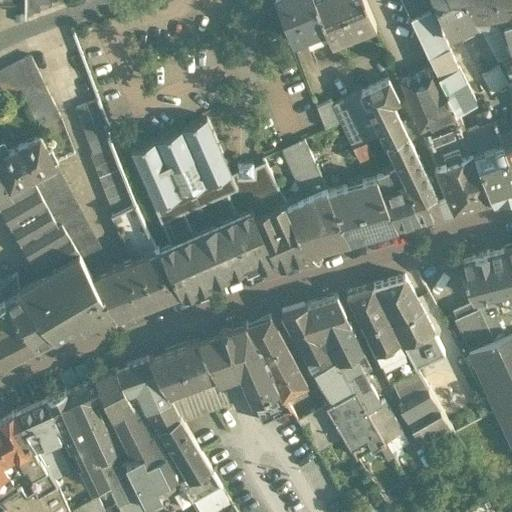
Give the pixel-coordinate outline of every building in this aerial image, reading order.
[(25,0),(25,3),(25,9),(39,9),(39,0),(51,1),(51,0),(25,0)] [(276,0),(292,38),(305,33),(306,38),(328,29),(315,0),(276,0)] [(315,0),(328,29),(332,40),(375,22),(378,31),(379,31),(366,0),(315,0)] [(427,6),(424,0),(403,0),(410,14),(427,6)] [(466,0),(434,0),(450,32),(456,29),(459,34),(479,25),(466,0)] [(511,0),(466,0),(479,25),(481,24),(497,54),(507,48),(511,44),(511,0)] [(458,62),(430,5),(427,6),(410,14),(433,62),(438,72),(458,62)] [(31,53),(0,68),(0,95),(19,86),(34,116),(43,112),(46,119),(60,113),(31,53)] [(438,72),(433,62),(432,63),(430,62),(413,69),(412,71),(410,72),(407,71),(402,73),(401,76),(399,77),(421,131),(434,163),(473,148),(465,129),(465,128),(456,108),(455,107),(438,72)] [(458,62),(438,72),(455,107),(456,108),(475,98),(458,62)] [(360,88),(332,101),(331,97),(316,104),(325,126),(340,119),(352,144),(365,138),(380,130),(388,146),(404,178),(419,217),(443,211),(443,210),(452,208),(446,193),(437,196),(432,184),(409,136),(413,134),(406,119),(402,121),(392,100),(399,96),(388,75),(360,89),(360,88)] [(511,85),(510,81),(494,90),(502,105),(511,99),(511,85)] [(97,97),(75,105),(83,126),(105,118),(97,97)] [(141,144),(130,149),(171,240),(160,244),(159,244),(179,288),(179,289),(210,275),(210,274),(244,259),(246,264),(246,266),(260,260),(274,254),(252,204),(251,204),(249,200),(262,194),(257,183),(274,175),(266,158),(253,164),(253,158),(246,159),(237,159),(238,168),(231,171),(207,115),(141,144)] [(105,118),(83,126),(93,151),(111,144),(112,143),(104,122),(106,121),(105,118)] [(495,118),(465,129),(473,148),(493,197),(511,190),(511,157),(510,158),(505,145),(506,145),(500,130),(495,118)] [(511,124),(500,130),(506,145),(505,145),(510,158),(511,157),(511,124)] [(380,130),(365,138),(372,152),(373,153),(388,146),(380,130)] [(39,132),(0,152),(0,169),(8,186),(31,173),(32,175),(55,163),(54,160),(57,158),(51,146),(48,148),(39,132)] [(304,192),(286,199),(286,200),(285,201),(286,203),(285,204),(304,246),(304,247),(305,249),(349,236),(327,189),(328,188),(316,160),(315,161),(304,137),(283,146),(304,192)] [(365,138),(352,144),(359,158),(372,152),(365,138)] [(93,151),(90,152),(113,210),(114,209),(114,210),(132,201),(132,200),(134,199),(134,198),(133,198),(111,144),(93,151)] [(473,148),(434,163),(446,193),(452,208),(453,208),(493,197),(473,148)] [(108,260),(55,163),(32,175),(37,184),(57,222),(61,220),(90,268),(108,260)] [(393,164),(376,171),(384,188),(383,188),(397,223),(419,217),(404,178),(401,180),(393,164)] [(31,173),(8,186),(0,169),(0,204),(37,184),(32,175),(31,173)] [(274,175),(257,183),(262,194),(249,200),(251,204),(252,204),(274,254),(276,258),(278,258),(277,257),(302,246),(302,247),(304,247),(304,246),(285,204),(286,203),(285,201),(286,200),(286,199),(274,175)] [(328,188),(327,189),(349,236),(368,232),(397,223),(383,188),(382,187),(381,187),(376,175),(328,188)] [(57,222),(37,184),(0,204),(0,206),(39,273),(19,285),(54,332),(79,318),(83,324),(85,325),(113,308),(96,278),(93,272),(90,268),(61,220),(57,222)] [(155,246),(134,199),(132,200),(132,201),(114,210),(114,209),(113,210),(112,211),(112,212),(114,211),(130,247),(132,246),(136,255),(147,251),(160,272),(168,292),(179,288),(159,244),(155,246)] [(511,264),(504,246),(457,258),(478,305),(492,337),(511,327),(511,264)] [(122,261),(93,272),(96,278),(113,308),(116,313),(118,312),(117,311),(142,302),(168,292),(160,272),(147,251),(136,255),(122,261)] [(54,332),(19,285),(17,272),(16,271),(0,282),(0,289),(4,295),(4,296),(22,321),(22,320),(36,341),(53,333),(53,332),(54,332)] [(423,306),(404,273),(373,282),(403,341),(402,342),(410,355),(429,344),(425,336),(429,333),(427,330),(433,327),(423,306)] [(399,339),(371,283),(347,290),(355,307),(357,306),(361,314),(359,315),(376,350),(399,339)] [(0,359),(36,341),(22,320),(22,321),(4,296),(4,295),(0,289),(0,359)] [(345,311),(337,293),(307,301),(307,302),(332,347),(338,359),(345,355),(348,361),(353,358),(353,359),(356,359),(357,359),(362,369),(371,365),(350,320),(348,321),(343,311),(345,311)] [(332,347),(307,302),(281,310),(307,358),(308,358),(332,347)] [(478,305),(454,315),(469,347),(492,337),(478,305)] [(297,360),(271,313),(245,321),(278,385),(277,386),(282,394),(284,394),(308,382),(297,360)] [(245,321),(230,326),(226,323),(221,325),(219,330),(209,333),(198,337),(218,376),(227,372),(239,367),(250,393),(252,397),(277,386),(278,385),(245,321)] [(511,327),(492,337),(469,347),(511,441),(511,327)] [(198,337),(148,355),(169,394),(218,376),(198,337)] [(399,339),(376,350),(390,379),(405,370),(416,365),(402,342),(399,339)] [(429,344),(410,355),(416,365),(435,355),(429,344)] [(332,347),(308,358),(316,371),(320,368),(336,395),(325,401),(338,423),(357,454),(385,437),(367,407),(354,385),(353,386),(340,365),(341,364),(338,359),(332,347)] [(169,394),(148,355),(116,367),(126,388),(136,383),(146,404),(147,403),(158,423),(160,422),(190,473),(209,463),(199,447),(183,420),(179,414),(169,394)] [(362,369),(357,359),(356,359),(353,359),(353,358),(348,361),(345,355),(338,359),(341,364),(340,365),(353,386),(354,385),(367,407),(379,399),(362,369)] [(167,457),(154,433),(151,431),(143,419),(126,388),(116,367),(90,377),(97,394),(102,392),(120,431),(130,451),(137,447),(140,453),(125,461),(125,462),(131,474),(146,502),(161,494),(156,484),(177,473),(167,457)] [(230,401),(218,376),(169,394),(179,414),(183,420),(230,401)] [(107,429),(93,397),(97,394),(90,377),(66,387),(88,436),(86,437),(96,457),(97,457),(107,477),(117,498),(129,493),(122,478),(116,466),(108,450),(114,447),(107,429)] [(277,386),(252,397),(262,419),(290,407),(291,406),(284,394),(282,394),(277,386)] [(428,386),(398,402),(428,455),(440,448),(433,437),(451,427),(428,386)] [(66,387),(46,395),(63,432),(69,445),(70,445),(75,442),(79,450),(84,459),(81,460),(93,484),(100,480),(102,485),(104,484),(102,480),(107,477),(97,457),(96,457),(86,437),(88,436),(66,387)] [(63,432),(46,395),(15,409),(35,446),(53,436),(63,432)] [(379,399),(367,407),(385,437),(402,428),(384,397),(379,399)] [(325,401),(298,416),(311,439),(338,423),(325,401)] [(15,409),(13,410),(0,417),(0,430),(14,456),(17,455),(23,467),(26,465),(37,486),(34,488),(33,489),(37,494),(57,482),(53,476),(49,468),(40,455),(35,446),(15,409)] [(14,456),(0,430),(0,473),(8,470),(10,474),(23,467),(17,455),(14,456)] [(53,436),(35,446),(40,455),(49,468),(53,476),(69,468),(53,436)] [(75,442),(70,445),(74,453),(79,450),(75,442)] [(125,462),(116,466),(122,478),(131,474),(125,462)] [(190,473),(180,480),(182,484),(183,484),(191,497),(219,481),(209,463),(190,473)] [(8,470),(0,473),(0,487),(13,479),(10,474),(8,470)] [(150,511),(146,502),(131,474),(122,478),(129,493),(117,498),(118,501),(123,511),(150,511)] [(37,494),(45,507),(47,511),(62,511),(70,508),(57,482),(37,494)] [(23,497),(15,486),(9,491),(16,503),(23,497)] [(16,503),(9,508),(12,511),(38,511),(45,507),(37,494),(33,489),(23,497),(16,503)] [(9,491),(8,490),(0,494),(0,498),(4,503),(9,508),(16,503),(9,491)] [(98,494),(71,509),(71,511),(106,511),(104,508),(98,494)] [(123,511),(118,501),(104,508),(106,511),(123,511)] [(0,506),(0,511),(12,511),(9,508),(4,503),(0,506)]
